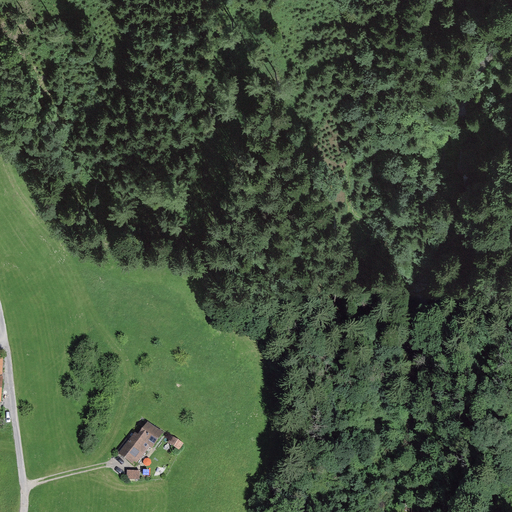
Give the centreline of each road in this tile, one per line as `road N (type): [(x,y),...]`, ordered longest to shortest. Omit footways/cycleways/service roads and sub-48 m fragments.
road 1 (track): [(440,511),(385,390),(364,288),(346,147),(382,93),(364,26),(346,0)]
road 2 (track): [(385,390),(445,162),(449,104),(478,48),(476,25),(457,0)]
